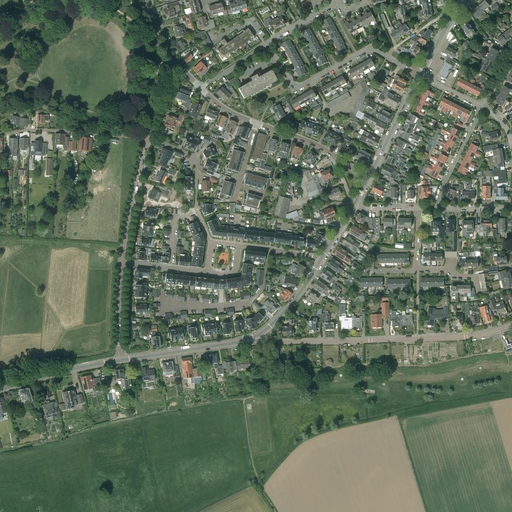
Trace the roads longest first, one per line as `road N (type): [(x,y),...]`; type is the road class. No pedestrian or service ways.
road 1 (residential): [(261,333),(279,342),(370,341),(465,337),(511,325)]
road 2 (residential): [(147,137),(0,134)]
road 3 (tertiary): [(119,360),(261,333)]
road 4 (tertiary): [(120,262),(147,137)]
road 5 (residential): [(368,177),(256,124)]
road 6 (tertiary): [(0,390),(119,360)]
road 7 (track): [(122,251),(0,245)]
road 8 (residential): [(313,81),(366,50),(419,75)]
